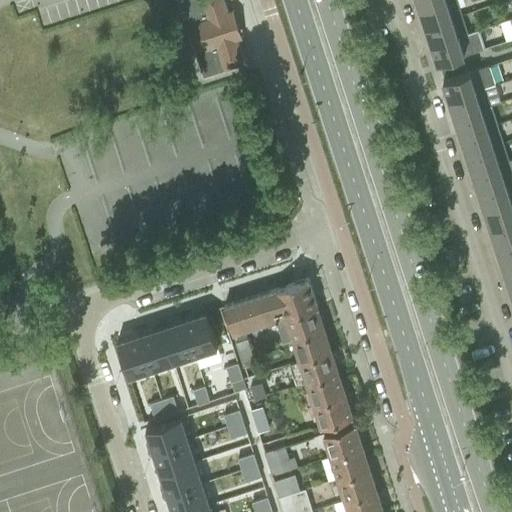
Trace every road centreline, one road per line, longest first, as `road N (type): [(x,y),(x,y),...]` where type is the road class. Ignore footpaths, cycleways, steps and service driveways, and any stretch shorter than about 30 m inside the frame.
road 1 (primary): [(492,511),(323,0)]
road 2 (primary): [(291,0),(445,482)]
road 3 (residential): [(137,511),(79,340),(86,310),(337,225)]
road 4 (residential): [(511,369),(393,0)]
road 5 (residential): [(337,225),(405,436),(445,482)]
road 6 (residential): [(263,0),(337,225)]
